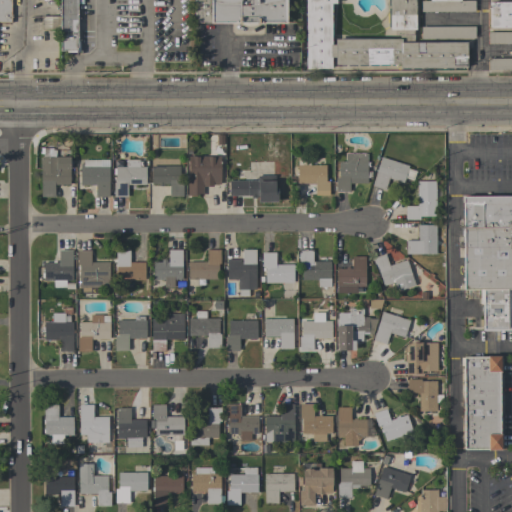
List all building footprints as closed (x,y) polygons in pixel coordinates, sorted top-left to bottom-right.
[(11,0),(11,23),(0,23),(0,0),(11,0)] [(77,0),(77,5),(83,5),(83,17),(77,17),(77,18),(83,18),(83,30),(77,30),(77,41),(79,41),(79,52),(67,52),(67,51),(60,51),(60,0),(77,0)] [(194,0),(286,0),(286,23),(259,23),(259,24),(256,25),(252,26),(248,26),(244,26),(237,25),(237,23),(210,23),(210,22),(194,23),(194,0)] [(335,0),(335,3),(330,3),(331,45),(334,45),(334,39),(399,38),(399,35),(395,35),(395,30),(389,30),(389,0),(415,0),(415,30),(413,30),(414,43),(466,42),(466,68),(400,68),(400,64),(335,65),(335,57),(331,57),(331,69),(305,69),(305,0),(335,0)] [(459,0),(460,1),(475,1),(475,12),(421,12),(421,1),(429,1),(429,0),(459,0)] [(511,27),(489,28),(489,2),(511,1),(511,27)] [(57,16),(40,16),(40,28),(57,28),(57,16)] [(475,27),(475,38),(421,38),(421,27),(475,27)] [(511,32),(511,43),(488,44),(488,32),(511,32)] [(488,59),(511,58),(511,69),(488,70),(488,59)] [(214,145),(214,135),(222,135),(222,145),(214,145)] [(43,157),(43,148),(52,148),(52,150),(56,150),(55,157),(69,157),(70,185),(54,185),(54,197),(41,197),(40,157),(43,157)] [(367,172),(371,172),(371,177),(367,178),(367,183),(349,183),(349,192),(335,192),(335,175),(338,175),(338,162),(344,162),(344,153),(367,153),(367,172)] [(220,156),(220,184),(212,184),(212,187),(203,187),(203,196),(187,196),(187,180),(188,180),(188,156),(220,156)] [(407,166),(406,169),(414,171),(411,181),(403,178),(402,183),(387,178),(383,190),(370,186),(379,157),(407,166)] [(297,184),(297,165),(298,165),(298,159),(309,158),(309,165),(325,165),(325,175),(330,175),(330,182),(328,182),(329,196),(315,196),(315,194),(314,194),(314,184),(315,184),(315,183),(297,184)] [(82,160),(108,160),(109,197),(95,197),(95,185),(80,185),(80,163),(82,163),(82,160)] [(126,167),(126,160),(139,160),(139,167),(145,167),(145,184),(127,185),(127,197),(114,197),(113,183),(115,183),(115,167),(126,167)] [(163,184),(163,186),(159,186),(159,184),(151,184),(151,166),(179,166),(179,180),(182,180),(182,197),(169,197),(169,184),(163,184)] [(257,180),(257,176),(274,176),(275,188),(277,188),(277,202),(257,203),(257,196),(256,196),(256,198),(250,198),(250,196),(229,196),(229,181),(257,180)] [(417,181),(435,181),(435,217),(419,217),(419,220),(405,220),(405,206),(417,206),(417,188),(417,181)] [(511,196),(511,330),(482,331),(482,327),(483,327),(483,304),(480,304),(480,290),(463,290),(463,203),(462,203),(462,197),(511,196)] [(436,254),(406,254),(405,241),(417,240),(417,225),(435,225),(436,254)] [(72,280),(65,281),(65,288),(53,288),(53,280),(43,281),(43,278),(41,278),(41,273),(43,273),(43,263),(52,263),(52,261),(55,261),(55,263),(58,263),(58,250),(72,250),(72,280)] [(109,287),(90,287),(90,292),(81,292),(81,288),(79,288),(79,265),(77,265),(77,250),(90,250),(90,262),(109,262),(109,287)] [(116,280),(115,250),(129,250),(129,262),(144,262),(144,280),(116,280)] [(182,280),(174,280),(174,288),(164,288),(164,280),(153,280),(152,262),(161,262),(161,259),(166,259),(166,262),(168,262),(168,250),(181,250),(182,280)] [(206,262),(206,250),(219,250),(220,264),(218,264),(218,279),(188,279),(188,262),(206,262)] [(255,290),(237,290),(237,280),(227,280),(227,262),(242,262),(242,250),(255,250),(255,290)] [(330,287),(318,287),(318,280),(302,280),(302,270),(299,270),(298,250),(312,250),(312,261),(330,261),(330,287)] [(293,265),(293,283),(265,283),(265,267),(261,267),(261,253),(275,253),(275,265),(293,265)] [(414,285),(396,291),(393,282),(382,285),(378,272),(376,273),(371,259),(384,254),(388,266),(406,260),(411,275),(414,285)] [(351,269),(351,257),(365,257),(365,287),(356,287),(356,293),(336,294),(336,269),(351,269)] [(348,314),(348,309),(362,309),(362,317),(368,317),(368,320),(373,320),(373,323),(375,323),(375,325),(372,334),(368,334),(368,335),(362,335),(362,341),(358,341),(358,345),(354,345),(354,351),(337,351),(337,331),(335,331),(335,327),(337,327),(337,326),(338,326),(338,314),(348,314)] [(183,339),(165,340),(165,351),(151,351),(151,319),(164,319),(166,314),(174,314),(174,311),(179,311),(179,314),(183,314),(183,339)] [(195,318),(195,311),(205,311),(205,318),(218,318),(218,334),(220,334),(220,348),(207,348),(207,336),(188,336),(188,318),(195,318)] [(409,321),(403,338),(389,333),(385,345),(372,340),(381,312),(409,321)] [(312,338),(313,351),(299,351),(299,337),(301,337),(301,321),(312,321),(312,313),(324,313),(324,321),(331,321),(331,338),(312,338)] [(109,339),(90,339),(91,351),(77,352),(77,338),(79,338),(79,322),(90,322),(90,314),(102,314),(102,315),(109,315),(109,339)] [(70,316),(70,322),(72,322),(72,351),(59,352),(59,340),(43,340),(43,322),(49,322),(49,321),(51,321),(51,322),(64,322),(64,316),(65,316),(70,316)] [(292,318),(293,349),(279,349),(279,337),(264,337),(263,319),(292,318)] [(145,320),(145,339),(128,339),(128,351),(114,351),(114,337),(117,337),(117,320),(145,320)] [(256,320),(256,339),(238,339),(238,351),(225,351),(225,336),(228,336),(228,321),(256,320)] [(437,372),(421,372),(421,375),(406,375),(406,362),(404,362),(404,347),(407,347),(410,343),(420,343),(436,343),(437,372)] [(463,366),(460,366),(460,357),(486,357),(486,356),(500,356),(500,372),(499,372),(499,427),(502,427),(502,433),(500,433),(500,450),(487,450),(487,449),(464,449),(463,366)] [(436,394),(440,394),(440,403),(436,403),(436,411),(418,411),(418,393),(407,393),(407,379),(420,379),(420,381),(436,381),(436,394)] [(72,427),(73,427),(73,430),(72,430),(72,435),(44,435),(44,433),(43,433),(43,428),(44,428),(44,424),(43,424),(43,419),(43,404),(57,404),(57,417),(72,417),(72,427)] [(107,443),(86,443),(86,435),(79,435),(78,404),(92,404),(92,416),(107,416),(107,443)] [(182,417),(183,435),(154,435),(154,418),(151,418),(151,404),(164,404),(164,417),(182,417)] [(257,416),(257,434),(250,434),(250,440),(239,440),(239,434),(228,434),(227,418),(225,418),(225,404),(239,404),(239,416),(257,416)] [(294,442),(265,442),(264,416),(280,416),(279,404),(293,404),(294,442)] [(317,416),(317,414),(320,414),(320,416),(331,416),(331,434),(325,434),(325,442),(312,442),(312,433),(301,433),(301,418),(299,418),(299,404),(312,404),(313,416),(317,416)] [(350,407),(350,419),(353,419),(353,418),(356,418),(356,419),(365,419),(365,437),(360,437),(358,441),(356,440),(357,446),(343,446),(343,437),(337,437),(336,407),(350,407)] [(145,419),(145,438),(134,438),(134,445),(124,445),(124,438),(116,438),(116,421),(113,421),(113,416),(116,416),(116,408),(129,408),(129,420),(145,419)] [(217,438),(207,438),(207,445),(189,445),(189,420),(207,420),(207,408),(220,408),(220,421),(217,421),(217,438)] [(379,426),(377,426),(372,413),(385,409),(389,420),(395,418),(395,417),(399,416),(399,417),(406,414),(409,423),(411,422),(412,425),(410,426),(413,437),(401,441),(399,436),(385,441),(379,426)] [(142,452),(142,438),(123,438),(123,452),(142,452)] [(350,469),(350,461),(361,461),(361,468),(369,468),(369,486),(359,486),(359,489),(350,489),(350,498),(337,498),(337,484),(339,484),(339,469),(350,469)] [(107,492),(110,492),(110,506),(96,506),(96,494),(78,494),(78,464),(92,463),(92,476),(106,476),(107,492)] [(257,492),(239,492),(239,503),(225,503),(225,490),(228,490),(228,474),(244,474),(244,467),(257,467),(257,492)] [(409,475),(408,478),(414,480),(410,492),(405,490),(404,492),(389,488),(386,499),(373,495),(382,467),(409,475)] [(220,503),(206,503),(206,492),(191,492),(190,474),(193,474),(193,469),(211,468),(211,473),(219,473),(220,503)] [(313,505),(299,505),(299,491),(302,491),(302,470),(303,470),(304,469),(311,469),(312,470),(317,470),(317,468),(331,468),(332,493),(323,493),(323,494),(314,494),(314,493),(313,493),(313,505)] [(146,472),(146,491),(128,491),(128,503),(114,503),(114,489),(118,489),(118,473),(146,472)] [(293,473),(293,491),(277,491),(278,503),(264,503),(264,474),(293,473)] [(182,493),(166,494),(166,506),(153,506),(153,491),(152,491),(152,487),(153,487),(153,476),(181,476),(182,493)] [(59,506),(59,494),(45,494),(44,477),(73,477),(73,506),(59,506)] [(437,497),(445,497),(445,511),(437,511),(419,511),(419,497),(420,497),(420,490),(437,490),(437,497)]
